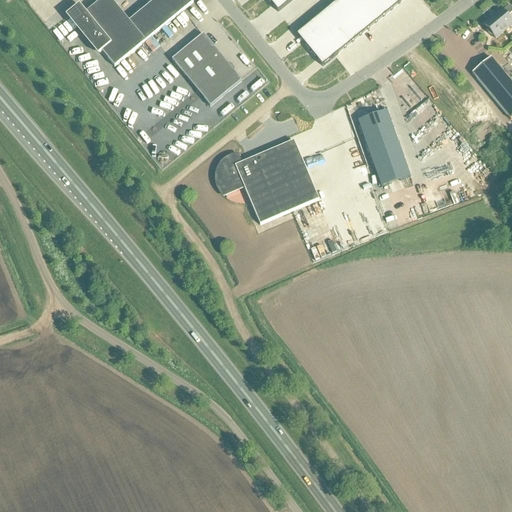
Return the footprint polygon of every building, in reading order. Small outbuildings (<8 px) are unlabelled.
[(130,23),(110,0),(103,0),(84,16),(79,10),(68,20),(98,57),(102,54),(115,69),(146,43),(130,23)] [(158,0),(130,23),(146,43),(193,4),(189,0),(158,0)] [(342,0),(297,38),(323,69),(406,0),(342,0)] [(511,13),(511,9),(509,7),(502,13),(502,12),(484,26),(487,30),(486,31),(488,35),(492,38),(493,37),(496,40),(511,26),(511,24),(507,18),(511,13)] [(242,83),(203,36),(172,62),(210,108),(242,83)] [(148,44),(155,52),(162,45),(155,38),(148,44)] [(511,122),(511,120),(511,84),(491,60),(472,75),(511,122)] [(357,122),(382,187),(410,177),(385,111),(357,122)] [(223,197),(227,199),(245,192),(260,227),(319,202),(294,143),(244,165),(241,158),(237,158),(233,159),(229,160),(226,162),(223,165),(220,168),(218,171),(217,175),(217,179),(217,183),(217,187),(219,191),(221,194),(223,197)]
